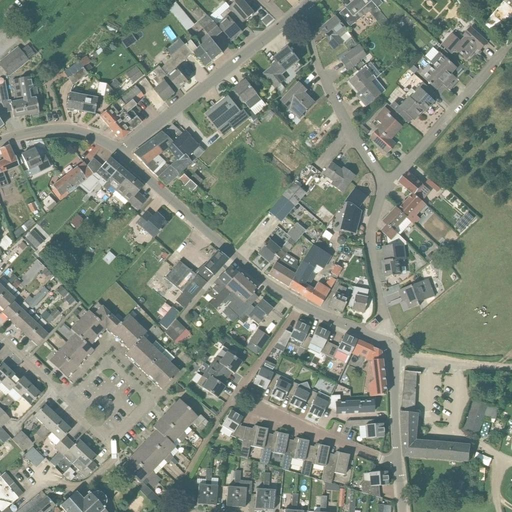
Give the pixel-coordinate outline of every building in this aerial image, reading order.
[(244,23),(248,19),(254,14),(246,4),(250,0),(234,0),(237,2),(230,8),(239,18),(244,23)] [(376,7),(370,0),(355,0),(339,14),(350,27),(369,12),(370,13),(376,7)] [(370,0),(376,7),(378,8),(383,3),(379,0),(370,0)] [(511,0),(500,0),(503,2),(484,24),(494,32),(506,17),(509,20),(511,16),(511,0)] [(168,9),(187,31),(194,25),(176,2),(168,9)] [(379,11),(376,7),(370,13),(377,22),(381,26),(387,20),(379,12),(379,11)] [(231,41),(234,39),(242,32),(234,22),(239,18),(230,8),(221,16),(224,20),(218,26),(231,41)] [(197,22),(207,34),(213,40),(222,33),(215,23),(206,14),(197,22)] [(334,50),(344,42),(340,38),(348,32),(346,30),(336,17),(330,22),(331,23),(328,25),(327,24),(320,30),(330,41),(328,43),(334,50)] [(403,22),(402,23),(409,29),(414,24),(413,23),(408,17),(403,22)] [(455,37),(445,48),(452,55),(456,50),(467,60),(477,48),(480,51),(487,43),(471,29),(464,36),(467,39),(462,44),(455,37)] [(199,41),(200,42),(202,45),(200,47),(212,61),(214,60),(223,53),(213,40),(207,34),(199,41)] [(192,41),(186,46),(192,54),(193,55),(194,54),(205,67),(212,61),(200,47),(202,45),(200,42),(196,46),(192,41)] [(173,59),(163,67),(169,74),(167,76),(179,90),(188,82),(176,68),(190,55),(192,54),(186,46),(185,45),(183,47),(171,57),(173,59)] [(0,61),(0,66),(9,78),(29,61),(17,47),(0,61)] [(348,70),(366,56),(359,47),(341,61),(348,70)] [(265,74),(271,82),(276,88),(286,80),(281,74),(299,61),(293,54),(289,48),(274,59),(280,66),(275,69),(274,67),(265,74)] [(433,48),(425,57),(431,62),(430,63),(435,67),(434,68),(451,83),(456,78),(451,74),(457,68),(440,53),(439,53),(433,48)] [(41,73),(47,67),(42,62),(36,68),(41,73)] [(78,62),(63,73),(68,79),(83,68),(78,62)] [(83,68),(68,79),(73,86),(87,75),(86,73),(92,69),(89,64),(83,69),(83,68)] [(137,66),(127,74),(135,84),(145,76),(137,66)] [(154,92),(164,102),(175,93),(163,80),(167,76),(159,68),(154,72),(157,76),(154,80),(160,87),(154,92)] [(360,92),(370,84),(372,83),(374,81),(364,68),(350,82),(355,88),(356,87),(360,92)] [(434,68),(424,79),(437,91),(442,84),(446,88),(451,83),(434,68)] [(31,77),(19,79),(26,116),(32,115),(32,118),(38,116),(38,113),(39,113),(35,100),(38,99),(36,88),(33,88),(31,77)] [(16,103),(10,104),(13,118),(26,116),(19,79),(12,80),(16,103)] [(99,83),(97,95),(104,96),(109,98),(114,93),(113,92),(120,85),(115,80),(108,87),(106,85),(99,83)] [(246,81),(235,90),(245,103),(251,110),(262,101),(257,94),(246,81)] [(292,91),(281,102),(288,109),(291,106),(301,116),(307,110),(314,103),(304,93),(307,91),(299,83),(292,91)] [(360,92),(357,95),(360,99),(359,99),(366,107),(380,97),(382,95),(372,83),(370,84),(360,92)] [(412,90),(407,95),(409,97),(410,98),(423,111),(425,112),(435,102),(430,98),(434,94),(423,83),(414,92),(412,90)] [(454,86),(451,83),(446,88),(450,91),(454,86)] [(99,117),(108,128),(117,120),(114,117),(116,115),(115,114),(119,110),(120,111),(141,92),(135,86),(106,111),(101,115),(99,117)] [(136,105),(134,104),(143,96),(141,92),(120,111),(119,110),(115,114),(116,115),(114,117),(117,120),(108,128),(117,139),(122,139),(141,124),(136,118),(137,117),(131,110),(136,105)] [(69,95),(66,109),(80,111),(83,97),(69,95)] [(83,97),(80,111),(94,114),(96,100),(85,98),(83,97)] [(214,110),(207,116),(213,123),(219,130),(221,128),(226,134),(233,128),(228,122),(240,112),(228,97),(216,107),(217,108),(214,110)] [(395,103),(391,107),(405,121),(409,117),(414,121),(423,111),(410,98),(405,104),(402,102),(399,106),(395,103)] [(382,125),(370,138),(388,154),(396,145),(390,140),(402,127),(390,116),(391,113),(385,107),(375,119),(382,125)] [(261,117),(267,123),(274,115),(268,109),(261,117)] [(151,141),(162,153),(168,149),(176,141),(177,139),(167,129),(151,141)] [(176,141),(168,149),(177,160),(182,156),(190,163),(191,164),(196,159),(191,154),(193,152),(199,147),(200,146),(185,131),(182,134),(178,139),(176,141)] [(133,155),(158,178),(170,166),(164,164),(160,169),(152,160),(162,153),(151,141),(133,155)] [(87,151),(94,156),(101,148),(93,143),(87,151)] [(0,162),(0,186),(1,188),(8,186),(3,171),(19,164),(15,156),(12,157),(8,146),(0,149),(0,150),(5,161),(0,162)] [(50,168),(45,157),(40,160),(35,149),(21,156),(28,171),(37,166),(40,173),(50,168)] [(190,163),(182,156),(177,160),(170,166),(177,174),(190,163)] [(91,176),(79,186),(89,195),(98,184),(101,187),(119,168),(109,159),(101,168),(92,160),(87,165),(86,167),(91,176)] [(354,176),(333,161),(322,175),(331,182),(329,185),(341,194),(354,176)] [(83,163),(68,175),(77,188),(79,186),(91,176),(86,167),(83,163)] [(177,174),(170,166),(158,178),(165,186),(177,174)] [(129,176),(119,168),(101,187),(107,192),(110,187),(115,192),(117,190),(129,176)] [(398,183),(413,194),(415,196),(421,203),(422,202),(430,193),(423,187),(408,172),(398,183)] [(199,186),(203,182),(194,174),(190,178),(199,186)] [(59,201),(77,188),(68,175),(52,186),(54,189),(51,191),(59,201)] [(183,175),(180,179),(186,185),(184,187),(191,193),(193,191),(196,187),(183,175)] [(117,190),(115,192),(136,210),(137,209),(146,201),(137,194),(142,187),(129,176),(117,190)] [(431,177),(426,182),(438,192),(443,186),(431,177)] [(293,184),(282,197),(294,207),(305,195),(293,184)] [(354,189),(348,197),(344,203),(346,203),(339,230),(355,233),(360,212),(357,209),(365,198),(354,189),(355,189),(354,189)] [(51,209),(58,202),(50,194),(43,201),(51,209)] [(413,194),(398,210),(406,218),(411,222),(411,223),(414,226),(421,220),(417,216),(412,212),(421,203),(415,196),(413,194)] [(280,224),(294,207),(282,197),(268,213),(280,224)] [(36,202),(27,206),(31,214),(33,213),(34,216),(38,214),(37,211),(40,210),(36,202)] [(223,212),(217,207),(213,213),(218,217),(223,212)] [(388,225),(381,232),(387,237),(391,241),(398,234),(395,231),(406,218),(398,210),(396,208),(384,222),(388,225)] [(145,212),(135,223),(141,229),(140,231),(145,236),(147,234),(152,240),(167,224),(155,213),(151,218),(145,212)] [(474,219),(467,213),(455,227),(462,233),(474,219)] [(31,219),(23,225),(27,230),(35,224),(31,219)] [(269,241),(258,254),(269,263),(275,256),(281,261),(287,254),(286,254),(295,243),(301,236),(305,231),(296,223),(292,228),(286,235),(290,238),(289,238),(282,247),(278,243),(275,246),(269,241)] [(16,238),(24,231),(21,227),(13,234),(16,238)] [(36,234),(29,240),(37,248),(44,242),(36,234)] [(385,262),(383,262),(385,277),(395,276),(401,275),(400,267),(406,267),(405,260),(406,260),(404,245),(406,245),(406,242),(400,236),(398,234),(391,241),(387,237),(389,247),(383,248),(385,262)] [(287,287),(301,296),(306,287),(307,288),(310,283),(309,283),(314,274),(311,272),(315,265),(322,269),(330,256),(317,249),(313,246),(312,245),(299,267),(287,287)] [(179,262),(165,280),(183,294),(177,301),(185,308),(214,276),(228,259),(216,251),(216,253),(217,254),(199,273),(197,276),(179,262)] [(268,275),(287,287),(299,267),(297,266),(297,261),(287,254),(281,261),(277,267),(274,265),(268,275)] [(337,277),(341,269),(335,265),(330,273),(337,277)] [(213,289),(208,294),(214,300),(219,294),(237,274),(229,266),(214,283),(217,285),(213,289)] [(238,318),(251,305),(257,299),(253,294),(257,289),(238,272),(237,274),(219,294),(214,300),(210,304),(215,309),(222,302),(238,318)] [(317,283),(307,299),(320,307),(335,281),(330,278),(328,282),(327,282),(324,287),(317,283)] [(428,280),(399,291),(402,299),(407,297),(408,300),(406,301),(410,310),(420,306),(419,303),(434,297),(428,280)] [(0,297),(11,285),(8,283),(2,288),(0,285),(0,297)] [(0,307),(4,311),(14,300),(8,294),(14,288),(11,285),(0,297),(0,307)] [(339,286),(333,300),(332,299),(328,307),(342,312),(348,298),(343,296),(346,289),(339,286)] [(32,299),(26,305),(29,307),(32,310),(49,292),(43,287),(32,299)] [(56,292),(63,299),(68,294),(61,287),(56,292)] [(351,294),(348,306),(352,307),(351,311),(363,313),(364,309),(367,298),(366,298),(368,291),(353,287),(352,294),(351,294)] [(23,302),(18,308),(12,302),(14,300),(4,311),(1,313),(10,322),(26,305),(32,299),(29,296),(23,302)] [(272,309),(261,301),(254,309),(251,305),(238,318),(237,320),(243,325),(249,318),(258,326),(272,309)] [(179,373),(181,370),(182,370),(178,367),(175,370),(141,337),(145,332),(126,314),(117,323),(96,303),(70,330),(74,334),(49,362),(67,379),(66,378),(70,373),(71,374),(80,365),(79,364),(83,360),(84,361),(84,360),(83,359),(87,355),(88,356),(93,351),(89,347),(93,342),(92,341),(96,337),(97,338),(96,337),(101,332),(102,333),(107,328),(111,332),(110,333),(115,338),(116,337),(120,341),(120,342),(121,341),(125,345),(124,346),(129,351),(125,355),(130,360),(131,359),(135,363),(134,364),(135,363),(139,367),(139,368),(148,377),(149,376),(153,380),(152,381),(153,380),(158,385),(157,386),(162,390),(179,372),(179,373)] [(24,313),(29,307),(26,305),(10,322),(19,330),(30,319),(24,313)] [(40,319),(44,322),(50,316),(49,315),(45,311),(39,317),(40,319)] [(194,312),(189,316),(194,321),(199,316),(198,316),(195,313),(194,312)] [(28,338),(44,322),(40,319),(35,324),(30,319),(19,330),(28,338)] [(175,320),(164,333),(173,342),(185,330),(175,320)] [(370,325),(373,329),(378,325),(374,321),(370,325)] [(41,329),(46,324),(44,322),(28,338),(37,347),(47,336),(41,329)] [(297,322),(291,334),(289,338),(301,344),(300,347),(306,351),(310,344),(312,339),(311,339),(305,336),(309,328),(297,322)] [(312,339),(310,344),(322,349),(320,353),(326,356),(332,345),(325,342),(329,334),(317,328),(311,339),(312,339)] [(258,330),(249,342),(260,350),(269,337),(258,330)] [(285,348),(289,338),(291,334),(285,331),(276,343),(277,344),(285,348)] [(349,357),(356,341),(344,335),(338,348),(332,345),(326,356),(333,359),(337,351),(349,357)] [(356,341),(350,354),(358,357),(359,355),(366,358),(365,359),(371,361),(373,380),(368,385),(370,397),(386,395),(381,352),(362,343),(356,341)] [(216,357),(209,367),(223,376),(227,370),(234,374),(241,363),(227,353),(221,360),(216,357)] [(260,370),(253,384),(265,390),(268,385),(272,374),(272,373),(276,366),(264,361),(258,369),(260,370)] [(0,365),(0,382),(10,371),(2,364),(0,365)] [(209,367),(197,385),(208,393),(208,396),(213,396),(217,399),(225,387),(223,386),(218,383),(223,376),(209,367)] [(405,383),(404,400),(415,401),(416,384),(417,384),(418,370),(405,370),(405,383)] [(11,389),(19,380),(10,371),(0,382),(0,383),(8,391),(11,389)] [(272,374),(268,385),(274,388),(270,396),(282,402),(286,394),(292,382),(272,373),(272,374)] [(11,389),(20,397),(31,385),(22,377),(19,380),(11,389)] [(292,382),(286,394),(293,397),(289,405),(301,411),(305,402),(308,395),(296,389),(298,385),(292,382)] [(29,406),(40,394),(31,385),(20,397),(29,406)] [(305,402),(311,405),(307,413),(320,419),(325,407),(327,403),(315,398),(317,394),(310,391),(308,395),(305,402)] [(331,396),(327,403),(325,407),(335,412),(335,414),(373,412),(373,402),(340,403),(340,396),(331,396)] [(167,463),(173,457),(169,454),(175,448),(172,445),(177,439),(181,442),(187,436),(183,433),(192,423),(197,428),(202,423),(206,426),(209,423),(199,415),(197,417),(179,400),(153,428),(156,431),(122,467),(140,484),(137,488),(146,497),(151,492),(146,485),(142,482),(146,477),(150,481),(155,475),(152,472),(163,460),(167,463)] [(478,436),(484,416),(488,406),(472,401),(462,431),(478,436)] [(34,416),(33,417),(41,425),(42,424),(52,413),(44,405),(34,416)] [(488,406),(484,416),(496,420),(499,409),(488,406)] [(0,417),(5,424),(10,419),(0,408),(0,417)] [(242,441),(246,428),(238,426),(242,418),(231,411),(228,416),(227,415),(223,421),(224,421),(221,426),(233,433),(231,437),(242,441)] [(42,424),(41,425),(50,433),(51,432),(61,421),(52,413),(42,424)] [(473,462),(475,447),(470,446),(415,441),(417,414),(401,413),(404,456),(468,462),(473,462)] [(382,424),(373,425),(373,420),(346,422),(341,434),(348,436),(351,427),(365,426),(365,429),(366,439),(372,439),(372,440),(378,440),(378,438),(383,438),(382,424)] [(48,437),(47,438),(56,446),(55,447),(59,452),(70,441),(65,436),(71,431),(61,421),(51,432),(50,433),(51,434),(48,437)] [(252,429),(246,428),(242,441),(239,457),(247,459),(250,446),(263,449),(266,434),(267,430),(257,427),(256,430),(253,429),(253,428),(252,429)] [(33,444),(21,431),(16,436),(28,448),(33,444)] [(273,435),(266,434),(263,449),(259,463),(267,465),(270,452),(283,455),(287,440),(288,436),(277,433),(277,436),(274,435),(274,434),(273,434),(273,435)] [(10,439),(7,435),(0,441),(4,445),(8,441),(10,439)] [(28,448),(16,436),(12,440),(23,452),(28,448)] [(291,458),(304,461),(307,446),(308,442),(298,439),(297,442),(294,441),(295,440),(294,440),(293,441),(287,440),(283,455),(280,469),(288,471),(291,458)] [(74,445),(70,441),(59,452),(64,456),(63,457),(72,465),(87,449),(78,440),(74,445)] [(311,464),(324,467),(327,454),(329,447),(319,445),(318,448),(315,447),(315,446),(314,446),(314,447),(307,446),(304,461),(300,475),(308,477),(311,464)] [(87,449),(72,465),(81,474),(85,478),(86,477),(96,467),(91,462),(96,457),(87,449)] [(333,473),(345,475),(349,456),(339,453),(338,456),(335,455),(335,454),(334,454),(334,455),(327,454),(324,467),(321,482),(331,484),(333,473)] [(66,471),(62,475),(66,480),(70,482),(74,478),(71,476),(66,471)] [(375,473),(369,473),(370,482),(363,482),(361,485),(361,493),(382,499),(382,498),(379,497),(378,486),(388,486),(386,472),(381,472),(381,471),(374,472),(375,473)] [(0,511),(1,511),(2,511),(17,499),(22,494),(5,472),(0,476),(0,511)] [(211,486),(211,478),(205,477),(205,485),(198,485),(197,505),(206,505),(208,485),(211,486)] [(227,487),(226,507),(235,508),(235,489),(239,489),(239,483),(240,481),(234,480),(234,487),(227,487)] [(251,495),(252,482),(240,481),(239,483),(239,489),(235,489),(235,508),(244,508),(245,495),(251,495)] [(268,490),(269,482),(263,481),(262,490),(256,489),(254,509),(264,510),(265,490),(268,490)] [(217,486),(211,486),(208,485),(206,505),(216,506),(217,486)] [(275,490),(268,490),(265,490),(264,510),(273,510),(275,490)] [(105,511),(103,509),(105,507),(105,505),(106,502),(105,500),(105,498),(104,496),(102,494),(100,493),(97,493),(95,493),(92,494),(90,495),(88,492),(87,493),(88,495),(82,500),(76,493),(60,507),(64,511),(105,511)] [(17,511),(30,511),(43,502),(38,495),(17,511)] [(43,502),(30,511),(48,511),(55,506),(48,498),(43,502)] [(296,511),(297,503),(291,502),(291,510),(284,510),(284,511),(293,511),(294,511),(296,511)]
